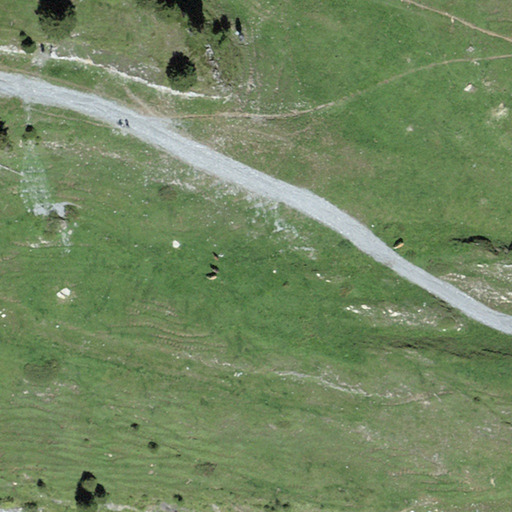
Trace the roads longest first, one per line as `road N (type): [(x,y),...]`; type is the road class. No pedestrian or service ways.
road 1 (track): [(134,124),(236,164),(473,310),(511,324)]
road 2 (track): [(0,83),(39,87),(134,124)]
